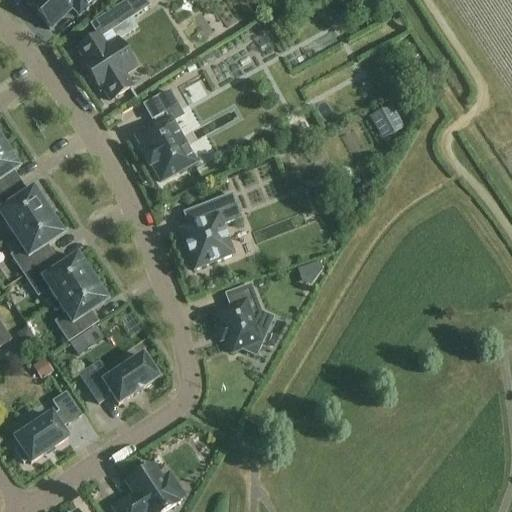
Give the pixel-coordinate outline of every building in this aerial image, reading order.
[(35,0),(28,7),(50,30),(72,9),(79,17),(96,0),(35,0)] [(129,3),(89,28),(96,39),(98,38),(100,41),(131,22),(150,10),(148,8),(142,0),(127,0),(129,3)] [(281,14),(268,22),(272,28),(285,20),(281,14)] [(98,38),(77,51),(85,63),(82,66),(99,93),(103,90),(111,103),(131,90),(123,77),(135,70),(117,43),(106,50),(98,38)] [(158,129),(137,141),(145,156),(142,158),(149,171),(152,169),(161,184),(194,166),(171,124),(165,114),(176,107),(169,94),(144,108),(152,121),(153,121),(158,129)] [(391,106),(370,118),(382,141),(403,129),(391,106)] [(48,122),(36,126),(42,148),(55,144),(48,122)] [(0,198),(6,194),(0,185),(0,182),(18,171),(3,148),(0,150),(0,198)] [(70,188),(84,183),(81,173),(66,178),(70,188)] [(13,238),(48,215),(33,192),(13,205),(6,194),(0,198),(0,226),(4,224),(13,238)] [(194,273),(233,257),(221,228),(241,220),(231,197),(201,208),(207,222),(179,234),(194,273)] [(25,278),(50,261),(43,250),(63,237),(48,215),(13,238),(22,252),(12,258),(25,278)] [(57,304),(92,281),(77,258),(57,272),(50,261),(25,278),(38,297),(48,290),(57,304)] [(320,264),(308,268),(314,284),(323,272),(320,264)] [(92,281),(57,304),(66,318),(56,325),(69,344),(94,327),(87,317),(107,304),(92,281)] [(226,297),(230,309),(215,314),(231,355),(242,351),(255,357),(272,320),(260,315),(250,288),(226,297)] [(0,349),(10,343),(0,327),(0,349)] [(25,347),(34,341),(28,331),(19,337),(25,347)] [(78,341),(68,347),(76,359),(86,353),(78,341)] [(131,352),(128,348),(117,355),(120,359),(102,371),(99,365),(80,378),(98,406),(111,398),(118,408),(133,398),(134,398),(143,392),(142,392),(158,381),(143,358),(141,359),(135,349),(131,352)] [(45,362),(34,369),(42,380),(52,373),(45,362)] [(81,419),(66,395),(52,404),(59,414),(52,418),(51,417),(14,442),(19,449),(14,452),(23,466),(28,463),(30,466),(68,442),(60,431),(67,426),(68,428),(81,419)] [(163,486),(151,468),(127,484),(135,495),(113,510),(114,511),(168,511),(176,507),(172,501),(176,497),(177,493),(175,488),(172,485),(167,484),(163,486)]
